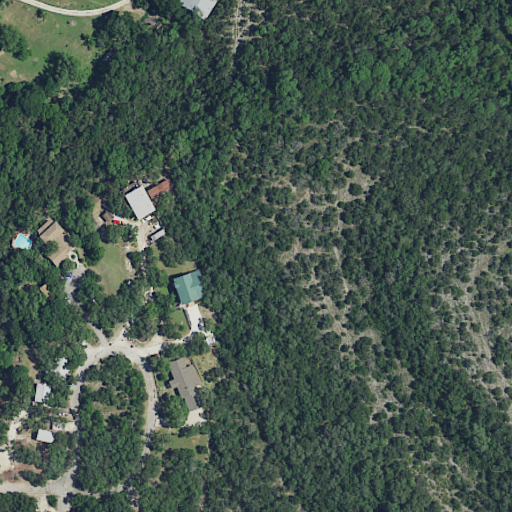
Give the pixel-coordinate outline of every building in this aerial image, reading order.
[(149,200),(173,191),(168,180),(145,189),(149,200)] [(133,219),(152,212),(141,186),(123,193),(133,219)] [(44,256),(54,266),(76,246),(49,217),(33,232),(50,250),(44,256)] [(170,279),(178,305),(207,295),(198,269),(170,279)] [(67,358),(56,356),(54,377),(64,379),(67,358)] [(166,362),(173,384),(174,383),(183,412),(201,407),(193,383),(198,382),(192,364),(185,366),(182,357),(166,362)] [(33,402),(48,403),(49,384),(34,383),(33,402)] [(52,438),(51,435),(47,436),(46,430),(36,433),(38,442),(52,438)]
